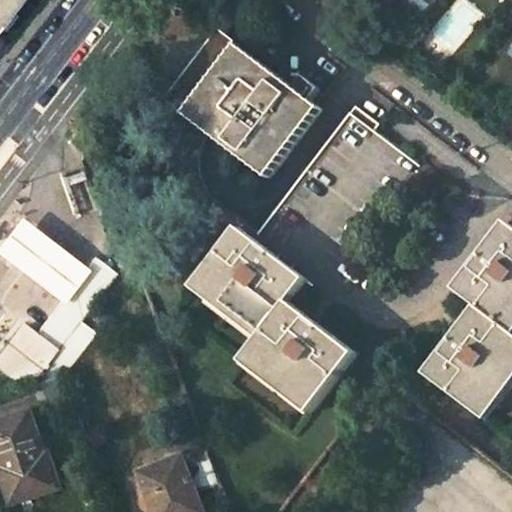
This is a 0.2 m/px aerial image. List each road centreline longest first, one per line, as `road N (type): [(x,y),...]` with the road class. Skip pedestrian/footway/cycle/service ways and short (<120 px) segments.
road 1 (residential): [(276,0),(511,173)]
road 2 (unknown): [(401,339),(511,198)]
road 3 (primary): [(0,125),(96,0)]
